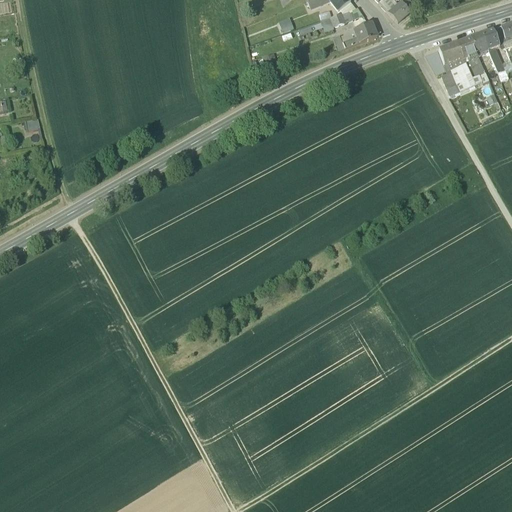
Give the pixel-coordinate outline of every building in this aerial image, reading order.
[(325,0),(316,0),(307,4),(304,5),(308,15),(330,6),(325,0)] [(325,0),(330,6),(337,15),(338,14),(351,4),(352,3),(348,0),(325,0)] [(393,0),(384,0),(378,6),(388,16),(398,6),(395,2),(393,0)] [(398,6),(388,16),(394,21),(406,10),(410,5),(411,5),(407,0),(401,4),(398,7),(398,6)] [(356,11),(351,4),(338,14),(340,17),(350,13),(356,11)] [(414,10),(410,5),(406,10),(410,14),(414,10)] [(406,10),(394,21),(398,26),(399,25),(410,14),(406,10)] [(319,17),(321,24),(330,21),(332,20),(329,13),(319,17)] [(353,22),(350,13),(340,17),(332,20),(330,21),(332,27),(333,30),(353,22)] [(290,22),(279,27),(282,36),(294,31),(290,22)] [(372,24),(353,32),(359,46),(377,39),(379,39),(372,24)] [(307,39),(324,32),(320,25),(304,32),(307,39)] [(511,25),(498,30),(502,41),(511,37),(511,25)] [(498,30),(493,32),(499,47),(503,45),(502,41),(498,30)] [(359,46),(353,32),(337,39),(342,52),(345,51),(359,46)] [(493,32),(481,36),(488,53),(496,50),(500,49),(499,47),(493,32)] [(481,36),(471,40),(478,57),(488,53),(481,36)] [(471,40),(462,44),(469,60),(478,57),(471,40)] [(462,44),(457,46),(464,61),(464,62),(469,60),(462,44)] [(457,46),(439,52),(444,67),(464,61),(457,46)] [(501,63),(496,50),(488,53),(498,76),(506,73),(501,63)] [(262,61),(266,74),(278,70),(274,57),(262,61)] [(450,102),(490,85),(478,57),(469,60),(464,62),(464,61),(444,67),(448,76),(441,79),(450,102)] [(504,62),(501,63),(506,73),(511,70),(511,67),(510,62),(505,64),(504,62)] [(490,108),(498,104),(495,96),(486,100),(490,108)] [(25,123),(26,133),(40,133),(39,123),(25,123)]
